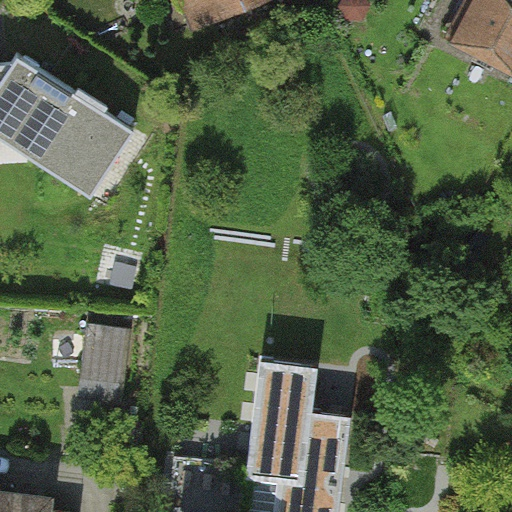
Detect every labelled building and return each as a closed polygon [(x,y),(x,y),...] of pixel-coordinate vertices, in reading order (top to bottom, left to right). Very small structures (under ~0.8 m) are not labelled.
[(203,0),(209,12),(239,0),(203,0)] [(511,74),(511,0),(482,0),(458,47),(511,74)] [(16,61),(0,62),(0,134),(92,194),(136,129),(20,53),(16,61)] [(87,398),(132,398),(132,327),(87,326),(87,398)] [(275,511),(339,511),(351,414),(314,410),(320,363),(263,356),(249,466),(248,477),(279,481),(275,511)] [(67,511),(70,498),(0,489),(0,511),(67,511)]
